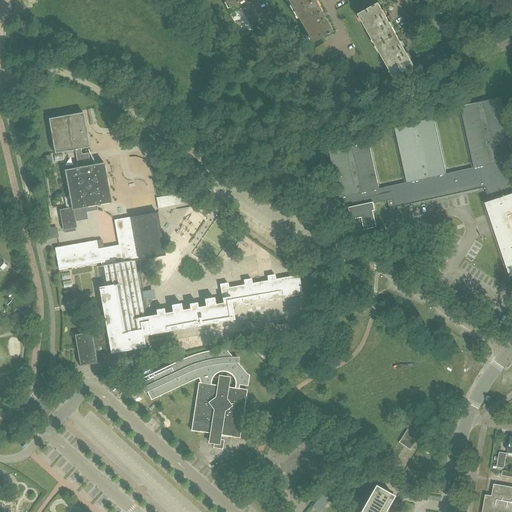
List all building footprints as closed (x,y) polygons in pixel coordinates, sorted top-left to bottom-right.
[(223,0),(228,8),(243,0),(223,0)] [(286,0),(293,12),(314,0),(313,0),(286,0)] [(331,31),(321,13),(314,0),(293,12),(311,43),(331,31)] [(358,14),(376,46),(397,35),(379,3),(358,14)] [(233,20),(244,14),(241,8),(230,15),(233,20)] [(233,20),(236,25),(247,19),(244,14),(233,20)] [(236,25),(239,31),(250,25),(247,19),(236,25)] [(250,25),(239,31),(242,36),(253,30),(250,25)] [(414,66),(406,52),(397,35),(376,46),(394,77),(414,66)] [(312,49),(315,54),(326,48),(323,43),(312,49)] [(319,60),(330,54),(326,48),(315,54),(319,60)] [(319,60),(322,65),(333,59),(330,54),(319,60)] [(336,64),(333,59),(322,65),(325,71),(336,64)] [(445,60),(439,61),(441,74),(447,72),(445,60)] [(441,74),(439,61),(433,62),(435,75),(441,74)] [(429,76),(435,75),(433,62),(426,64),(429,76)] [(420,65),(423,77),(429,76),(426,64),(420,65)] [(511,185),(504,161),(511,159),(511,153),(499,97),(460,106),(474,167),(446,174),(434,118),(394,127),(406,182),(379,188),(368,139),(328,148),(340,198),(341,197),(343,203),(356,200),(357,205),(348,207),(349,212),(351,211),(356,231),(377,227),(373,211),(375,210),(374,203),(396,199),(398,207),(484,188),(489,201),(485,203),(510,277),(511,276),(511,185)] [(74,150),(77,167),(84,166),(83,161),(89,160),(88,152),(81,153),(80,148),(89,147),(83,112),(48,118),(54,153),(74,150)] [(50,155),(43,156),(44,163),(52,162),(50,155)] [(66,208),(58,209),(62,230),(64,230),(64,233),(75,231),(75,228),(76,228),(75,221),(87,219),(86,212),(97,210),(96,205),(111,202),(104,162),(84,166),(77,167),(64,170),(68,196),(64,197),(66,208)] [(330,200),(326,184),(316,186),(320,202),(330,200)] [(306,193),(307,195),(308,201),(318,199),(316,191),(306,193)] [(232,307),(302,294),(299,275),(275,279),(274,274),(265,276),(266,281),(252,283),(251,278),(242,280),(243,285),(228,288),(227,283),(220,284),(223,302),(215,304),(214,297),(204,299),(206,306),(198,307),(197,302),(189,304),(190,309),(182,310),(181,304),(172,305),(173,312),(165,313),(164,308),(156,310),(157,315),(149,316),(139,260),(164,255),(157,212),(114,220),(114,221),(116,231),(119,250),(103,253),(101,240),(54,248),(58,270),(101,262),(101,265),(97,266),(101,287),(98,287),(99,291),(106,329),(78,334),(74,334),(76,348),(79,366),(104,362),(103,354),(129,350),(145,347),(143,335),(167,331),(234,319),(232,307)] [(56,228),(49,229),(51,238),(58,237),(56,228)] [(316,287),(311,293),(317,297),(322,291),(316,287)] [(12,301),(7,305),(13,311),(17,307),(12,301)] [(218,444),(219,439),(220,435),(239,438),(247,389),(239,388),(239,385),(247,386),(249,375),(248,375),(237,362),(238,358),(233,358),(226,349),(226,348),(177,361),(137,380),(142,389),(143,389),(145,392),(147,391),(151,400),(192,380),(199,377),(200,381),(198,381),(191,430),(210,433),(210,438),(209,442),(218,444)] [(410,424),(398,442),(410,450),(415,442),(411,440),(418,429),(410,424)] [(504,468),(507,454),(500,453),(498,466),(504,468)] [(358,511),(385,511),(395,496),(380,488),(374,484),(358,511)] [(511,511),(511,487),(494,484),(492,496),(485,495),(482,511),(511,511)] [(318,511),(328,500),(320,495),(311,507),(318,511)]
